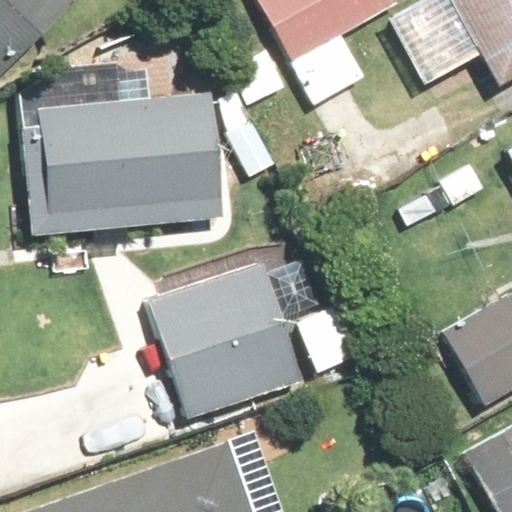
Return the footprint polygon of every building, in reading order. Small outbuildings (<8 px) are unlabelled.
[(0,0),(0,74),(72,0),(0,0)] [(252,0),(312,108),(360,81),(334,34),(392,2),(391,0),(252,0)] [(511,0),(444,0),(494,89),(511,79),(511,0)] [(210,91),(28,108),(31,132),(16,133),(25,236),(221,219),(210,91)] [(257,264),(141,305),(181,420),(298,378),(257,264)] [(511,289),(435,329),(474,406),(511,386),(511,289)] [(332,307),(290,322),(309,377),(352,362),(332,307)] [(511,511),(511,422),(455,452),(486,511),(511,511)] [(245,511),(222,441),(10,511),(245,511)]
